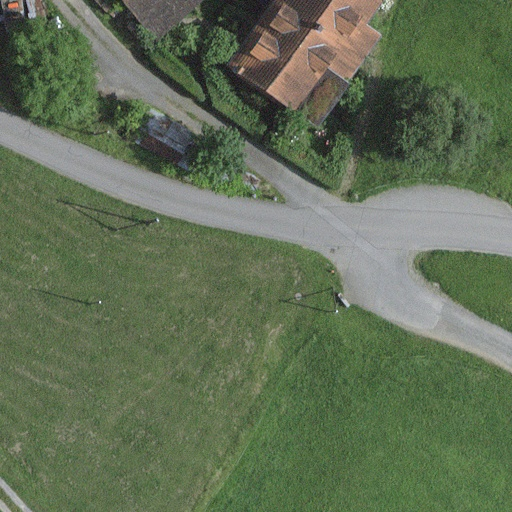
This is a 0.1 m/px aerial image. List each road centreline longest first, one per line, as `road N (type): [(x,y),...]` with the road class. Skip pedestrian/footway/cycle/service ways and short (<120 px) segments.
road 1 (track): [(78,0),(150,69),(353,233),(379,287),(511,355)]
road 2 (unclassified): [(511,238),(353,233),(162,203),(0,124)]
